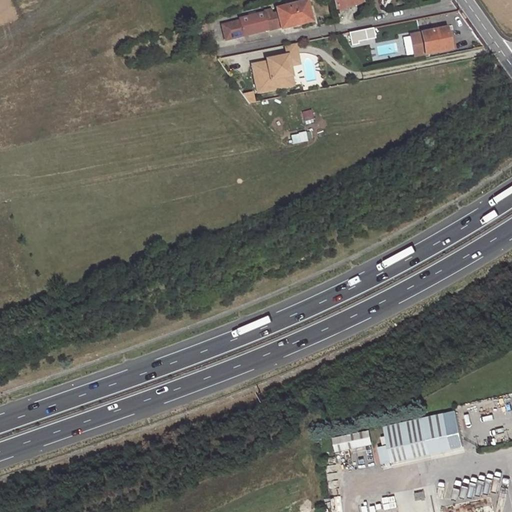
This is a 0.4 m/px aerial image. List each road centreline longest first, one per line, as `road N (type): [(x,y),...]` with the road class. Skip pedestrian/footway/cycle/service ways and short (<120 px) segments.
road 1 (motorway): [(511,197),(307,309),(0,423)]
road 2 (motorway): [(0,451),(317,332),(511,227)]
road 3 (unknown): [(467,2),(228,50)]
road 4 (unknown): [(511,460),(365,487),(358,511)]
